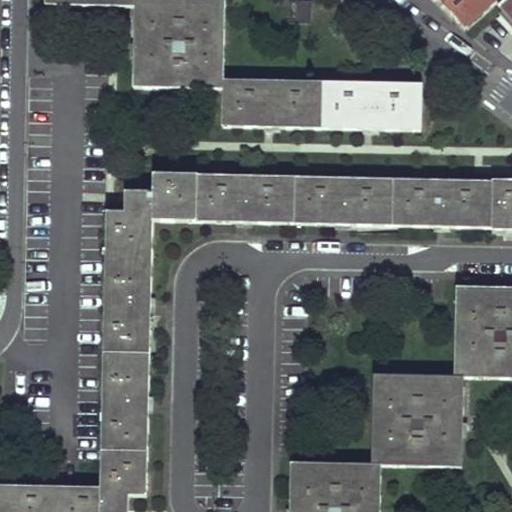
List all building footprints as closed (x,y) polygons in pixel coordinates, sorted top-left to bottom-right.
[(135,5),(135,86),(223,87),(223,128),(420,132),(421,86),(223,83),(223,0),(43,0),(44,5),(135,5)] [(441,0),(464,27),(466,26),(496,0),(441,0)] [(511,0),(505,0),(497,7),(511,24),(511,0)] [(292,2),(291,25),(311,25),(312,3),(292,2)] [(107,213),(102,490),(0,487),(0,511),(101,511),(102,494),(129,495),(148,495),(154,223),(511,230),(511,182),(155,175),(154,197),(154,215),(127,214),(107,213)] [(128,196),(127,214),(154,215),(154,197),(128,196)] [(373,377),(371,468),(292,465),(290,511),(379,511),(380,468),(460,469),(462,379),(511,380),(511,290),(455,289),(453,379),(373,377)] [(102,494),(101,511),(128,511),(129,495),(102,494)]
